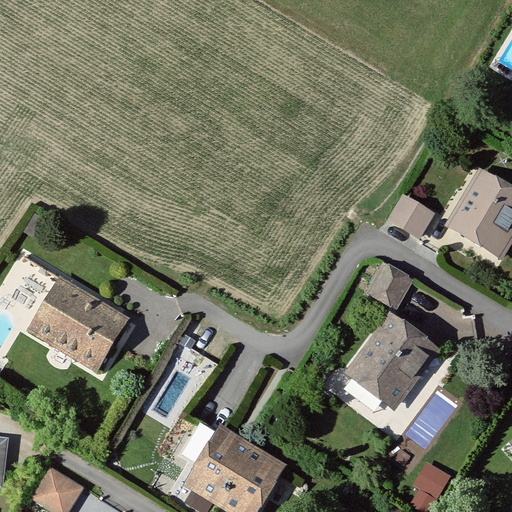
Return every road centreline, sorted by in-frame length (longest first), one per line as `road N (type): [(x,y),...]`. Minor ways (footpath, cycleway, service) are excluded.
road 1 (residential): [(511,323),(378,243),(361,243),(298,343),(259,342),(188,302)]
road 2 (residential): [(147,511),(21,435)]
